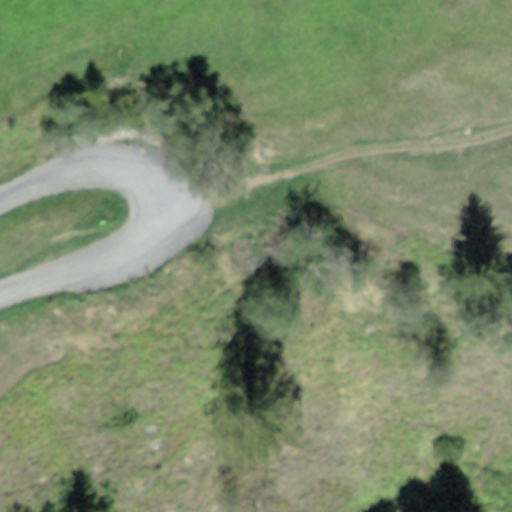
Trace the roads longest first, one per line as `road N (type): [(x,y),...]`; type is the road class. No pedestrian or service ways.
road 1 (track): [(160,199),(162,218),(136,245),(0,295)]
road 2 (track): [(160,199),(143,173),(101,165),(0,200)]
